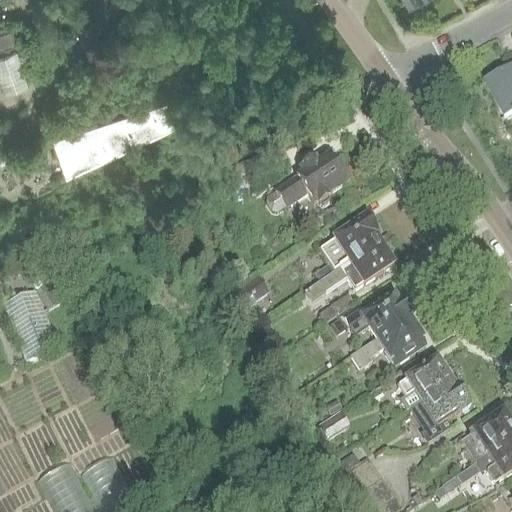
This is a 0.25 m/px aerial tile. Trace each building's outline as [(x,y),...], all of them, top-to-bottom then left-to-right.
[(0,50),(7,48),(15,46),(11,31),(0,34),(0,50)] [(0,56),(0,57),(0,82),(4,94),(29,85),(17,52),(9,54),(7,48),(0,50),(0,56)] [(511,118),(511,58),(507,61),(511,70),(511,72),(486,87),(506,122),(511,118)] [(168,100),(56,137),(68,178),(176,126),(168,100)] [(292,202),(304,194),(314,209),(316,207),(319,210),(322,212),(329,207),(329,203),(327,200),(346,187),(329,160),(317,168),(313,163),(299,172),(303,178),(268,200),(267,206),(272,215),(277,216),(285,211),(286,213),(295,206),(292,202)] [(328,269),(316,277),(321,285),(378,248),(380,246),(364,223),(318,254),(328,269)] [(378,248),(321,285),(327,294),(346,282),(354,295),(392,270),(391,269),(392,265),(386,256),(383,256),(378,248)] [(42,264),(30,269),(39,291),(51,286),(42,264)] [(261,283),(237,300),(245,312),(269,296),(261,283)] [(9,304),(33,359),(64,346),(40,290),(9,304)] [(331,310),(320,318),(326,327),(337,320),(338,321),(356,309),(349,298),(331,309),(331,310)] [(375,343),(411,321),(411,318),(404,307),(399,306),(398,307),(393,300),(362,320),(356,311),(330,329),(336,340),(348,332),(354,341),(368,332),(375,343)] [(361,374),(374,365),(371,361),(382,354),(393,370),(410,359),(408,356),(423,346),(409,324),(410,323),(411,321),(375,343),(351,360),(361,374)] [(405,402),(400,406),(407,416),(411,413),(452,385),(450,383),(449,384),(436,363),(397,389),(405,402)] [(452,431),(447,423),(468,409),(470,405),(466,399),(461,400),(452,385),(411,413),(425,434),(419,437),(427,448),(452,431)] [(338,404),(326,411),(332,419),(343,411),(338,404)] [(475,467),(486,460),(511,442),(511,426),(509,422),(507,423),(502,415),(500,416),(496,414),(492,417),(492,422),(460,444),(475,467)] [(341,415),(319,429),(328,444),(350,430),(341,415)] [(511,474),(511,442),(486,460),(492,469),(486,473),(485,476),(491,485),(494,485),(501,481),(511,474)] [(356,460),(344,467),(350,477),(362,469),(356,460)] [(380,484),(368,465),(350,477),(362,496),(380,484)] [(475,467),(457,480),(462,487),(481,475),(475,467)] [(448,497),(462,487),(457,480),(443,489),(448,497)] [(397,511),(381,485),(365,495),(375,511),(397,511)]
